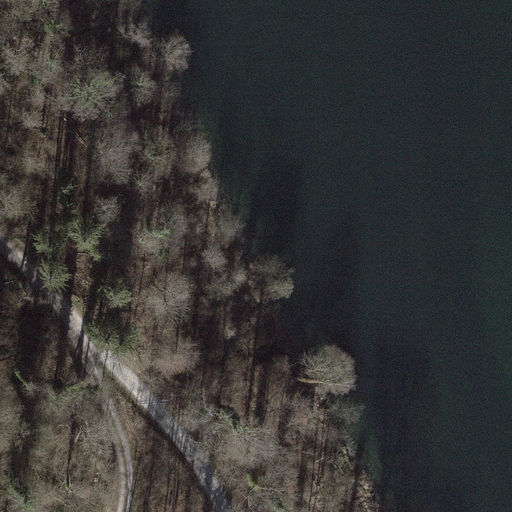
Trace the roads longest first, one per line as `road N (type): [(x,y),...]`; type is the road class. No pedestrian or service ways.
road 1 (track): [(0,244),(82,322),(198,461),(225,511)]
road 2 (track): [(124,511),(125,456),(82,322)]
